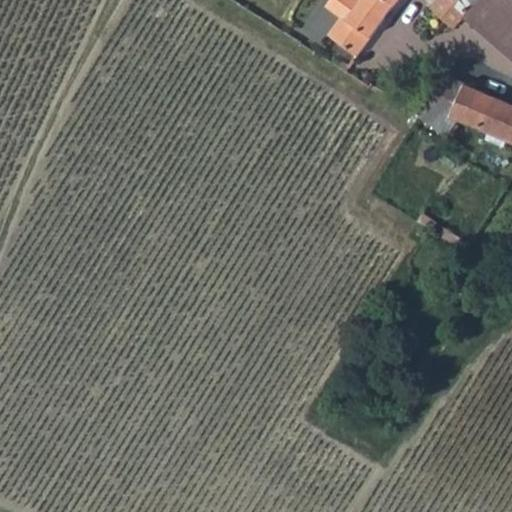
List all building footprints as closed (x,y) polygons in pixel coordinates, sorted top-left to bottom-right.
[(390,6),(382,0),(364,0),(362,3),(357,0),(330,0),(325,8),(342,20),(330,37),(340,43),(334,50),(351,62),(390,6)] [(459,17),(467,9),(475,0),(435,0),(428,7),(449,28),(459,17)] [(511,64),(511,15),(492,0),(476,0),(467,9),(459,17),(511,64)] [(511,0),(492,0),(511,15),(511,0)] [(455,120),(511,145),(511,105),(445,74),(419,117),(445,135),(455,120)]
